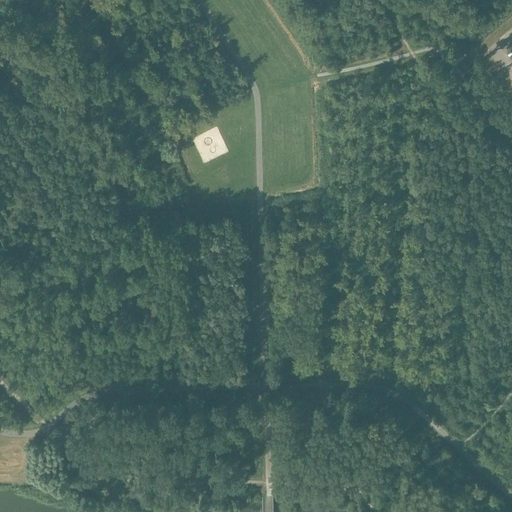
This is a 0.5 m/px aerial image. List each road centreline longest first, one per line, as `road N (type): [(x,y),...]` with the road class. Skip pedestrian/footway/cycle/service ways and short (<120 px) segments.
road 1 (unknown): [(360,478),(451,371),(459,347),(465,137),(383,0)]
road 2 (unknown): [(377,511),(339,489),(102,479),(76,463),(0,383)]
